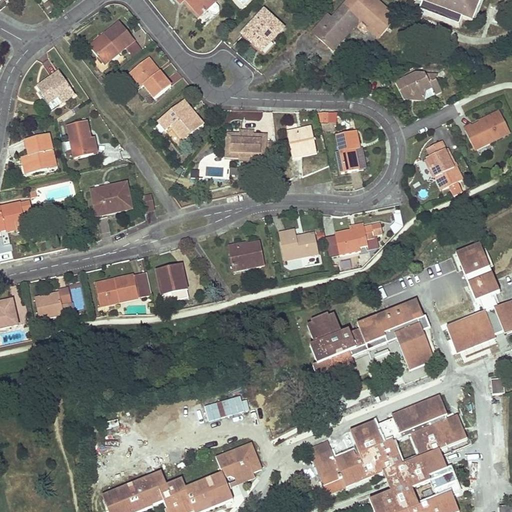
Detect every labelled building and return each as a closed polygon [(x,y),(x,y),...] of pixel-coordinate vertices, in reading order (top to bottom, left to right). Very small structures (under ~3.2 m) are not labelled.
[(200,17),(204,13),(209,9),(205,5),(210,0),(175,0),(180,5),(185,1),(187,3),(200,17)] [(215,4),(211,0),(210,0),(205,5),(209,9),(215,4)] [(333,52),(359,22),(379,39),(396,20),(373,0),(350,0),(332,21),(328,17),(312,34),(333,52)] [(511,0),(412,0),(422,4),(419,13),(459,29),(463,20),(472,24),(481,0),(511,0)] [(56,8),(51,2),(47,5),(51,11),(56,8)] [(215,4),(209,9),(212,12),(216,12),(218,11),(218,7),(215,4)] [(489,4),(488,11),(496,13),(497,5),(489,4)] [(261,47),(268,40),(271,42),(283,29),(264,11),(242,35),(259,50),(261,47)] [(105,43),(103,41),(91,51),(103,66),(125,49),(134,42),(119,24),(104,36),(108,40),(105,43)] [(105,43),(108,40),(104,36),(89,48),(91,51),(103,41),(105,43)] [(271,42),(268,40),(261,47),(259,50),(261,52),(271,42)] [(134,42),(125,49),(133,59),(142,52),(134,42)] [(155,73),(157,75),(160,73),(148,59),(145,62),(155,73)] [(154,100),(171,87),(160,73),(157,75),(155,73),(145,62),(130,75),(140,88),(143,86),(154,100)] [(56,97),(57,99),(61,105),(75,96),(59,73),(37,88),(47,103),(56,97)] [(424,93),(431,90),(435,97),(442,93),(436,81),(430,83),(426,75),(416,74),(395,84),(404,101),(410,98),(414,98),(416,102),(424,102),(424,93)] [(430,83),(436,81),(437,75),(426,75),(430,83)] [(56,97),(47,103),(48,105),(57,99),(56,97)] [(183,103),(180,105),(187,114),(190,112),(183,103)] [(184,143),(203,127),(190,112),(187,114),(180,105),(158,123),(166,132),(172,128),(184,143)] [(71,111),(61,118),(62,120),(73,113),(71,111)] [(329,114),(319,114),(320,123),(329,123),(329,114)] [(329,114),(329,123),(337,123),(337,114),(333,114),(329,114)] [(510,134),(505,124),(500,114),(465,131),(474,151),(510,134)] [(93,156),(90,140),(86,122),(67,126),(74,160),(93,156)] [(299,158),(316,155),(311,129),(287,134),(292,160),(299,158)] [(362,149),(359,149),(356,132),(336,136),(340,153),(337,153),(341,175),(364,170),(364,169),(366,169),(362,149)] [(240,136),(228,136),(226,159),(239,160),(239,164),(251,164),(251,160),(259,161),(260,155),(265,155),(266,142),(260,142),(261,137),(252,137),(247,136),(247,133),(241,133),(240,136)] [(29,175),(47,171),(46,169),(55,167),(48,136),(25,141),(29,157),(25,157),(29,175)] [(431,158),(427,160),(436,178),(442,192),(449,188),(458,184),(462,181),(447,150),(444,151),(441,143),(427,150),(431,158)] [(436,178),(427,160),(424,161),(433,179),(436,178)] [(104,212),(105,216),(131,211),(126,185),(91,192),(95,214),(104,212)] [(463,193),(459,186),(450,191),(453,197),(463,193)] [(144,209),(154,207),(151,197),(142,199),(144,209)] [(31,211),(29,202),(20,204),(22,213),(31,211)] [(2,207),(0,207),(0,233),(5,232),(4,226),(15,224),(17,230),(18,235),(28,232),(26,222),(24,222),(22,213),(20,204),(20,203),(6,206),(7,209),(3,210),(2,207)] [(17,230),(15,224),(4,226),(5,232),(17,230)] [(382,235),(380,224),(371,226),(374,237),(382,235)] [(392,230),(394,233),(401,227),(401,224),(398,225),(392,230)] [(371,226),(367,227),(363,228),(363,231),(353,233),(353,230),(335,234),(335,238),(339,257),(360,252),(359,248),(367,247),(366,241),(374,240),(374,237),(371,226)] [(304,239),(300,240),(296,240),(296,238),(294,231),(279,234),(284,263),(318,255),(313,235),(303,237),(304,239)] [(8,236),(0,238),(0,252),(11,251),(8,236)] [(339,257),(335,238),(326,240),(330,259),(339,257)] [(237,247),(232,247),(228,248),(233,271),(248,268),(249,270),(264,267),(260,244),(248,246),(237,249),(237,247)] [(503,329),(504,334),(511,330),(511,301),(497,307),(492,295),(499,293),(479,244),(456,253),(476,302),(482,300),(484,305),(487,312),(446,328),(457,354),(495,338),(493,333),(503,329)] [(187,291),(186,282),(184,274),(183,274),(181,267),(157,272),(162,296),(187,291)] [(111,286),(111,285),(96,288),(100,308),(138,300),(152,297),(147,274),(133,277),(114,281),(115,286),(111,286)] [(62,305),(66,304),(71,303),(68,289),(58,291),(59,294),(34,299),(39,321),(64,316),(62,305)] [(385,301),(393,298),(389,290),(382,293),(385,301)] [(393,298),(385,301),(388,307),(395,304),(393,298)] [(319,382),(327,379),(335,376),(337,380),(351,375),(349,370),(355,368),(349,352),(385,338),(388,343),(397,339),(410,370),(434,360),(417,320),(423,318),(416,300),(357,324),(359,330),(350,333),(348,330),(341,333),(334,315),(328,317),(327,314),(311,321),(313,324),(307,326),(314,344),(310,346),(318,365),(313,367),(319,382)] [(0,329),(17,326),(14,314),(11,301),(0,303),(0,329)] [(66,304),(62,305),(64,316),(73,314),(71,303),(66,304)] [(493,395),(504,393),(502,379),(491,380),(493,395)] [(386,428),(388,433),(392,442),(411,434),(420,458),(402,465),(412,489),(430,481),(438,500),(419,507),(421,511),(458,511),(452,494),(460,491),(451,467),(446,468),(442,459),(439,449),(466,438),(457,415),(447,420),(445,415),(446,415),(439,396),(392,415),(396,424),(386,428)] [(491,405),(491,421),(504,420),(503,405),(491,405)] [(99,424),(102,437),(121,433),(118,420),(99,424)] [(392,442),(388,433),(379,436),(374,423),(350,433),(360,456),(356,457),(354,452),(334,460),(327,442),(309,450),(327,495),(385,472),(389,482),(392,481),(393,484),(396,490),(370,501),(374,511),(421,511),(419,507),(412,489),(402,465),(392,442)] [(192,511),(194,511),(202,511),(233,499),(228,488),(224,478),(228,476),(234,478),(240,476),(242,482),(253,477),(252,473),(261,469),(251,444),(216,459),(222,474),(186,488),(182,479),(166,485),(161,472),(103,496),(109,511),(138,511),(153,506),(152,504),(163,500),(167,510),(165,511),(192,511)] [(242,482),(240,476),(234,478),(228,476),(224,478),(228,488),(235,485),(242,482)]
